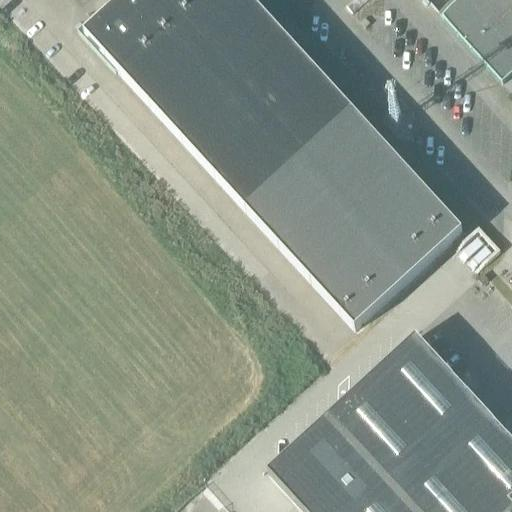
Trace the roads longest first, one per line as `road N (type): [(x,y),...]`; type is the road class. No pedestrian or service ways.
road 1 (unknown): [(511,206),(330,0)]
road 2 (unknown): [(407,0),(511,124)]
